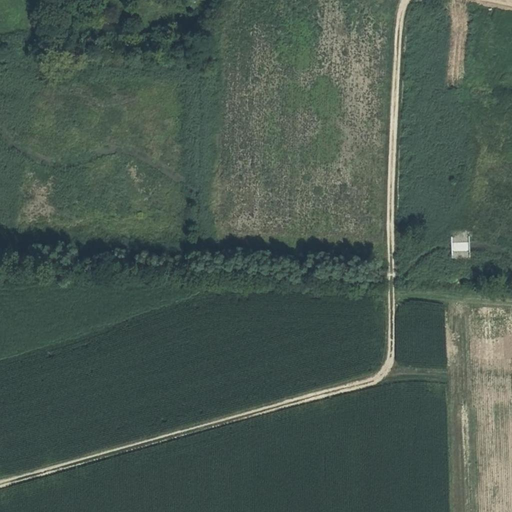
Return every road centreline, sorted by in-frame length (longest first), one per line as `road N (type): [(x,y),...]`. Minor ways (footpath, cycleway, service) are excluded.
road 1 (track): [(0,482),(375,380),(390,361),(404,0)]
road 2 (track): [(392,261),(205,254)]
road 3 (track): [(391,293),(511,301)]
